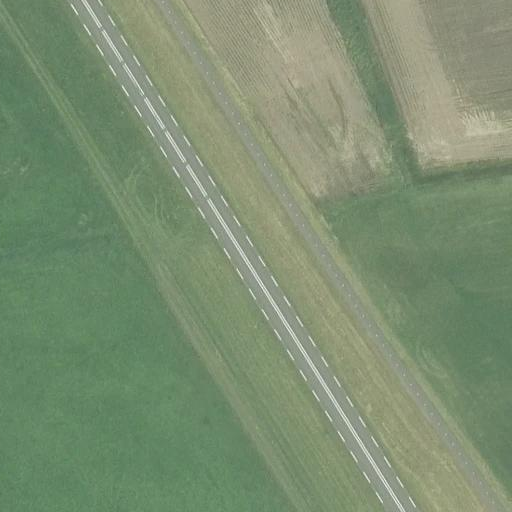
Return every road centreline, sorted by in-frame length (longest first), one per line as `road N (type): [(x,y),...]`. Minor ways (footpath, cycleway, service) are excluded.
road 1 (primary): [(403,511),(75,0)]
road 2 (track): [(321,511),(0,1)]
